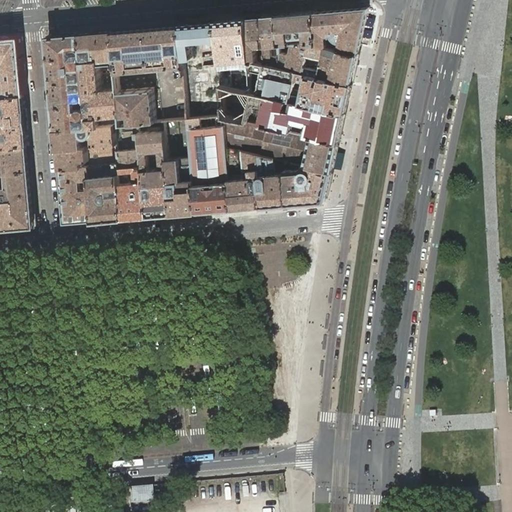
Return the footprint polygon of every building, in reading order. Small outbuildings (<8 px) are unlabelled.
[(318,43),(327,45),(329,45),(340,48),(360,52),(370,7),(338,9),(316,11),(318,43)] [(278,15),(281,43),(292,42),(291,37),(298,37),(298,38),(300,39),(301,38),(302,36),(308,36),(308,41),(312,42),(318,43),(316,11),(278,15)] [(266,52),(267,63),(282,66),(282,59),(281,54),(276,55),(275,45),(281,44),(281,43),(278,15),(263,16),(266,46),(266,52)] [(250,47),(251,59),(259,61),(267,63),(266,52),(258,53),(258,46),(266,46),(263,16),(248,17),(250,47)] [(223,80),(224,83),(253,90),(252,67),(251,59),(250,47),(248,17),(219,20),(221,38),(220,42),(222,56),(222,64),(225,64),(233,63),(234,78),(223,79),(223,80)] [(219,20),(182,23),(185,58),(195,57),(194,40),(221,38),(219,20)] [(182,23),(116,29),(119,71),(186,65),(185,58),(182,23)] [(110,124),(116,123),(124,122),(124,116),(121,92),(119,71),(116,29),(83,32),(84,47),(85,56),(85,58),(87,79),(88,88),(89,97),(89,100),(89,102),(89,106),(90,116),(91,125),(94,125),(101,124),(103,124),(110,124)] [(85,58),(85,56),(84,47),(83,32),(49,35),(53,82),(87,79),(85,58)] [(0,74),(0,95),(25,93),(20,37),(0,38),(0,62),(2,62),(3,75),(0,74)] [(282,66),(353,82),(360,52),(340,48),(329,45),(327,45),(318,43),(312,42),(308,41),(295,42),(292,54),(281,52),(281,54),(282,59),(282,66)] [(253,90),(347,111),(353,82),(282,66),(267,63),(259,61),(251,59),(252,67),(253,90)] [(53,82),(55,105),(77,103),(80,103),(79,98),(84,97),(85,102),(89,102),(89,100),(89,97),(88,88),(87,79),(53,82)] [(225,104),(226,114),(226,115),(249,120),(262,123),(292,130),(308,133),(314,135),(340,141),(347,111),(253,90),(224,83),(224,94),(225,104)] [(153,89),(121,92),(124,116),(128,115),(129,122),(156,119),(153,89)] [(0,145),(7,145),(30,143),(28,128),(29,128),(26,108),(25,93),(0,95),(0,145)] [(55,105),(57,128),(82,126),(91,125),(90,116),(89,106),(89,102),(85,102),(85,107),(80,107),(80,103),(77,103),(55,105)] [(226,114),(190,116),(191,126),(194,156),(199,210),(234,207),(228,146),(227,123),(226,115),(226,114)] [(249,120),(226,115),(227,123),(228,146),(244,149),(259,153),(275,157),(285,159),(291,160),(300,162),(308,164),(312,147),(314,135),(308,133),(292,130),(262,123),(249,120)] [(119,155),(119,162),(120,167),(145,164),(145,168),(146,180),(149,215),(174,212),(169,158),(165,119),(156,119),(129,122),(124,122),(116,123),(117,132),(118,142),(118,149),(119,155)] [(57,128),(59,148),(84,146),(83,139),(93,138),(93,145),(114,143),(118,142),(117,132),(116,123),(110,124),(103,124),(101,124),(94,125),(91,125),(82,126),(57,128)] [(340,141),(314,135),(312,147),(308,164),(333,170),(337,154),(340,141)] [(32,168),(30,143),(7,145),(0,145),(0,170),(9,170),(32,168)] [(59,148),(61,167),(84,165),(83,159),(90,159),(91,164),(104,163),(114,163),(119,162),(119,155),(115,155),(114,143),(93,145),(89,145),(84,146),(59,148)] [(228,146),(234,207),(264,204),(261,174),(261,173),(259,153),(244,149),(228,146)] [(333,170),(308,164),(300,162),(291,160),(285,159),(275,157),(259,153),(261,173),(261,174),(264,204),(327,199),(333,170)] [(169,158),(174,212),(199,210),(194,156),(169,158)] [(92,188),(95,219),(124,217),(121,182),(120,172),(120,171),(120,167),(119,162),(114,163),(104,163),(91,164),(91,175),(92,179),(92,188)] [(84,165),(61,167),(65,222),(95,219),(92,188),(92,179),(91,175),(91,164),(84,165)] [(121,182),(124,217),(149,215),(146,180),(145,168),(145,164),(120,167),(120,171),(135,170),(136,181),(121,182)] [(37,224),(32,168),(9,170),(0,170),(0,177),(1,185),(1,186),(4,227),(37,224)] [(129,486),(130,501),(152,499),(150,484),(129,486)]
